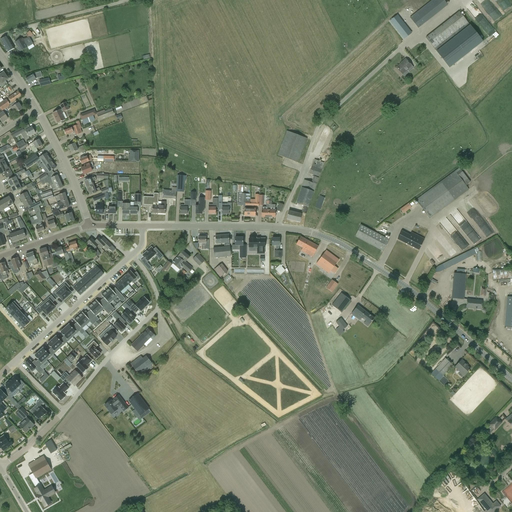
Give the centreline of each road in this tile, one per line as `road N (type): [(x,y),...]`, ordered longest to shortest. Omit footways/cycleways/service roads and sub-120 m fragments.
road 1 (unclassified): [(276,227),(319,123),(451,4)]
road 2 (tertiary): [(511,380),(418,296),(345,246),(276,227)]
road 3 (residential): [(63,411),(156,309),(152,280),(131,255)]
road 4 (unknown): [(268,351),(247,349),(226,330),(200,354),(164,337),(138,356),(117,347)]
road 5 (residential): [(32,346),(131,255)]
road 6 (tertiary): [(276,227),(142,225)]
road 7 (tertiary): [(90,224),(36,109)]
